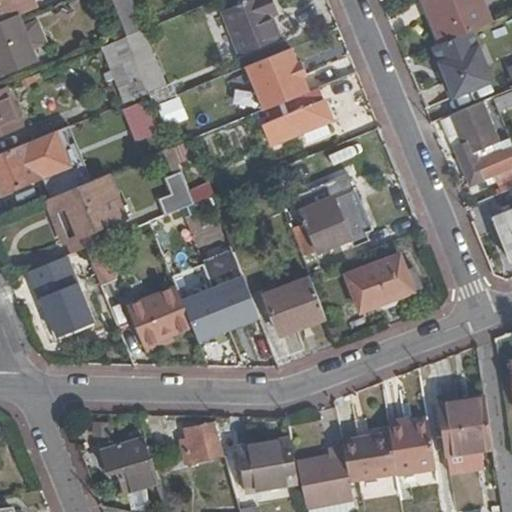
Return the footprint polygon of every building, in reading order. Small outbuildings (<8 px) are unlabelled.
[(0,0),(0,26),(15,20),(37,11),(32,0),(21,0),(9,5),(6,0),(0,0)] [(221,15),(238,58),(277,42),(270,23),(275,21),(279,19),(271,0),(266,0),(252,6),(251,3),(221,15)] [(420,0),(417,2),(436,47),(441,45),(422,0),(420,0)] [(422,0),(441,45),(490,24),(480,0),(422,0)] [(15,20),(0,26),(0,75),(32,63),(15,20)] [(270,23),(277,42),(282,40),(275,21),(270,23)] [(511,27),(495,35),(511,76),(511,27)] [(141,32),(124,39),(148,96),(164,89),(141,32)] [(124,39),(101,49),(124,105),(148,96),(124,39)] [(297,99),(309,95),(303,79),(298,66),(292,50),(247,69),(264,113),(297,99)] [(303,63),(298,66),(303,79),(308,77),(303,63)] [(164,89),(148,96),(153,107),(170,100),(166,88),(164,89)] [(309,95),(297,99),(303,113),(269,127),(277,147),(305,136),(324,129),(337,123),(323,89),(309,95)] [(0,137),(22,128),(7,91),(0,93),(0,137)] [(511,93),(494,101),(499,113),(511,107),(511,93)] [(120,110),(135,141),(159,129),(144,98),(120,110)] [(484,103),(449,118),(457,138),(461,146),(495,132),(484,103)] [(470,187),(485,181),(506,172),(499,153),(487,158),(484,151),(510,140),(505,128),(495,132),(461,146),(454,149),(470,187)] [(324,129),(305,136),(308,146),(327,138),(324,129)] [(461,146),(457,138),(450,140),(454,149),(461,146)] [(27,145),(0,155),(0,185),(4,195),(41,179),(27,145)] [(181,146),(171,151),(179,170),(188,167),(186,159),(187,159),(181,146)] [(506,172),(511,169),(511,147),(499,153),(506,172)] [(171,151),(163,154),(172,178),(168,180),(175,196),(161,201),(167,217),(194,206),(179,170),(171,151)] [(499,191),(501,196),(511,191),(511,169),(506,172),(485,181),(488,189),(496,185),(499,191)] [(50,200),(68,245),(72,255),(85,250),(101,244),(114,239),(109,228),(125,222),(107,177),(50,200)] [(190,192),(194,202),(209,197),(205,186),(190,192)] [(331,200),(337,215),(363,204),(357,190),(331,200)] [(50,200),(42,203),(60,248),(68,245),(50,200)] [(363,204),(337,215),(309,226),(311,232),(304,234),(311,253),(350,238),(354,249),(369,243),(366,234),(373,231),(363,204)] [(508,262),(511,260),(511,212),(491,221),(508,262)] [(85,250),(100,286),(116,280),(101,244),(85,250)] [(72,255),(27,274),(55,343),(91,329),(77,296),(100,286),(85,250),(72,255)] [(377,308),(413,294),(398,258),(362,272),(377,308)] [(326,320),(311,280),(265,298),(280,338),(326,320)] [(169,335),(190,327),(175,290),(125,309),(140,347),(169,335)] [(267,341),(253,305),(219,305),(219,311),(219,325),(206,325),(205,325),(210,341),(267,341)] [(219,325),(219,311),(206,311),(206,325),(219,325)] [(169,335),(140,347),(143,353),(172,342),(169,335)] [(447,458),(493,451),(486,401),(440,408),(447,458)] [(442,511),(439,486),(437,471),(430,424),(412,426),(408,427),(407,422),(387,425),(388,432),(395,474),(395,477),(397,492),(400,511),(442,511)] [(184,470),(222,459),(212,423),(184,431),(186,441),(178,443),(183,458),(181,459),(184,470)] [(346,483),(395,474),(388,432),(339,442),(340,448),(346,483)] [(146,488),(160,484),(145,441),(100,453),(105,476),(116,473),(122,494),(126,493),(146,488)] [(240,491),(299,484),(295,466),(294,461),(290,442),(235,449),(240,491)] [(348,493),(346,483),(340,448),(325,450),(326,455),(327,460),(295,466),(299,484),(303,501),(348,493)] [(327,460),(326,455),(294,461),(295,466),(327,460)] [(152,506),(146,488),(126,493),(131,511),(152,506)] [(305,511),(328,511),(351,508),(348,493),(303,501),(305,511)]
